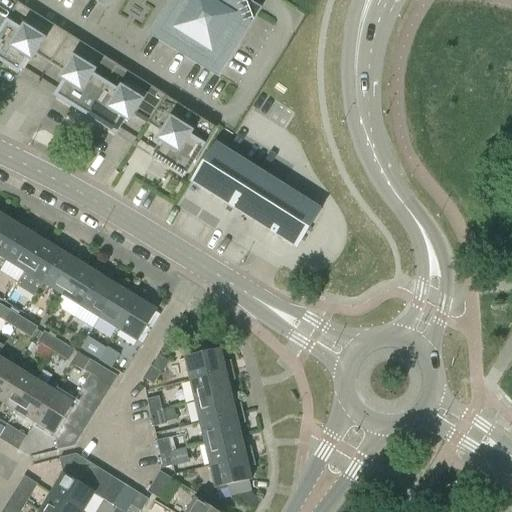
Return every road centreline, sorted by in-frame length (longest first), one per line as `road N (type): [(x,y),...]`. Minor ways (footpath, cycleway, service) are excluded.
road 1 (residential): [(0,152),(352,357)]
road 2 (tertiary): [(402,204),(376,163),(362,111),(363,47),(376,0)]
road 3 (tertiary): [(427,357),(445,304),(446,262),(435,234),(402,204)]
road 4 (tertiary): [(402,204),(423,275),(399,338)]
